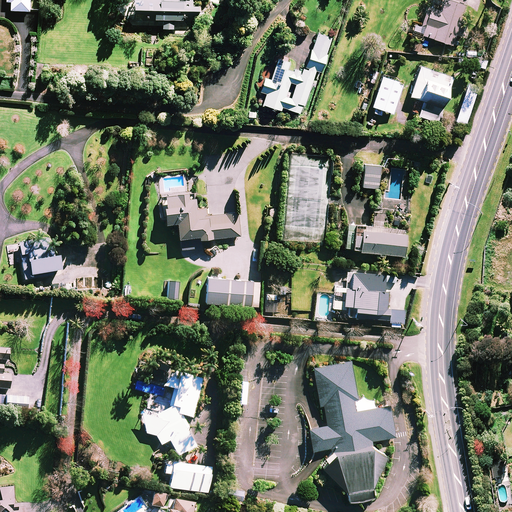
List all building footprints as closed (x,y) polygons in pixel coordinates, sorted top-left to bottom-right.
[(7,0),(7,2),(12,2),(11,11),(30,12),(30,0),(7,0)] [(174,21),(183,22),(192,22),(192,17),(198,17),(199,7),(192,7),(192,3),(168,1),(168,0),(134,0),(134,21),(163,22),(163,30),(173,30),(174,21)] [(465,8),(443,0),(439,11),(428,8),(421,28),(415,25),(412,33),(452,47),(456,36),(461,37),(465,26),(459,24),(465,8)] [(303,69),(301,75),(300,74),(300,72),(294,70),(293,73),(287,71),(290,64),(278,60),(271,80),(265,78),(260,93),(266,95),(263,106),(281,112),(282,108),(302,115),(316,72),(321,73),(332,39),(317,34),(305,70),(303,69)] [(452,78),(419,67),(409,97),(424,102),(419,117),(437,123),(452,78)] [(374,109),(373,113),(380,116),(382,111),(393,114),(402,84),(381,78),(372,108),(374,109)] [(477,93),(466,89),(456,121),(466,125),(477,93)] [(381,167),(365,165),(363,188),(378,190),(381,167)] [(189,200),(188,193),(162,196),(165,225),(177,224),(180,250),(201,248),(201,240),(240,236),(238,213),(208,216),(207,208),(196,210),(195,199),(189,200)] [(372,228),(348,225),(346,249),(359,250),(359,253),(404,257),(406,235),(372,232),(372,228)] [(50,258),(47,244),(28,247),(27,242),(18,244),(24,281),(49,277),(48,274),(59,272),(57,257),(50,258)] [(385,275),(346,273),(345,288),(336,287),(335,306),(356,307),(355,318),(389,320),(389,323),(404,324),(404,310),(387,309),(389,292),(384,291),(385,275)] [(260,283),(208,278),(206,303),(258,308),(260,283)] [(178,283),(167,283),(166,301),(177,301),(178,283)] [(381,330),(364,329),(364,343),(380,344),(381,330)] [(2,374),(3,366),(0,365),(0,360),(5,361),(8,361),(9,349),(0,348),(0,388),(8,390),(10,375),(2,374)] [(306,423),(311,446),(329,442),(318,463),(340,493),(368,488),(381,455),(367,446),(369,434),(393,429),(386,399),(362,403),(352,354),(314,362),(326,419),(306,423)] [(169,362),(155,359),(153,368),(167,372),(169,362)] [(141,418),(145,434),(156,438),(160,445),(168,441),(177,456),(193,447),(185,432),(189,430),(181,416),(191,418),(201,380),(170,372),(165,388),(173,390),(168,410),(156,416),(148,409),(140,415),(141,418)] [(165,388),(136,382),(134,390),(163,396),(165,388)] [(27,397),(0,394),(0,410),(26,412),(27,397)] [(211,468),(166,463),(164,474),(170,475),(169,488),(207,493),(211,468)] [(503,478),(502,463),(492,464),(494,479),(503,478)] [(14,505),(13,487),(0,487),(0,511),(24,511),(24,505),(14,505)] [(242,492),(231,492),(231,502),(241,502),(242,492)] [(163,508),(165,494),(152,493),(151,507),(163,508)] [(192,511),(193,505),(188,504),(188,502),(173,500),(171,511),(168,510),(167,511),(192,511)]
